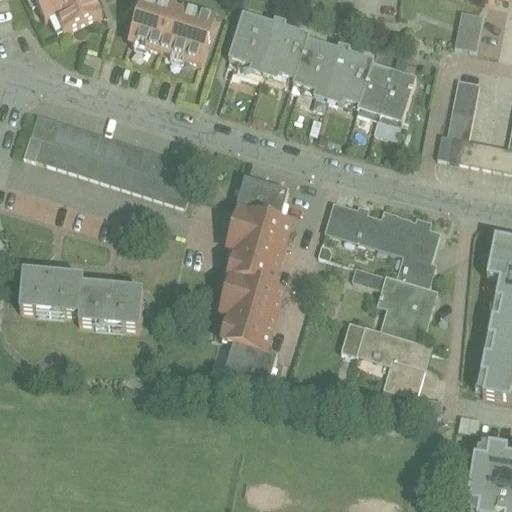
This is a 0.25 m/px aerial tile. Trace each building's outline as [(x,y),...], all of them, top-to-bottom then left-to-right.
[(33,0),(46,27),(58,22),(65,38),(103,20),(94,0),(33,0)] [(176,12),(146,3),(132,48),(202,71),(217,25),(185,15),(184,19),(175,16),(176,12)] [(485,22),(463,18),(456,53),(478,58),(485,22)] [(275,32),(245,22),(230,66),(296,87),(308,49),(310,44),(286,36),(287,33),(276,29),(275,32)] [(340,59),(308,49),(296,87),(295,92),(360,112),(373,73),(374,69),(351,62),(352,58),(341,55),(340,59)] [(395,79),(373,73),(360,112),(359,117),(381,124),(395,79)] [(417,86),(395,79),(381,124),(403,131),(417,86)] [(479,89),(458,85),(447,141),(453,142),(464,145),(468,145),(479,89)] [(159,158),(41,121),(35,142),(42,144),(153,179),(159,158)] [(442,140),(438,162),(449,165),(453,142),(447,141),(442,140)] [(35,142),(34,141),(28,164),(36,167),(37,166),(42,144),(35,142)] [(464,145),(453,142),(449,165),(460,167),(464,145)] [(153,179),(42,144),(37,166),(186,212),(193,191),(153,179)] [(468,145),(464,145),(460,167),(471,169),(475,147),(468,145)] [(487,149),(475,147),(471,169),(482,171),(487,149)] [(498,151),(487,149),(482,171),(493,173),(498,151)] [(508,153),(498,151),(493,173),(504,176),(509,153),(508,153)] [(200,170),(159,158),(153,179),(193,191),(200,170)] [(290,196),(252,184),(247,201),(241,200),(236,217),(247,220),(280,230),(290,196)] [(425,235),(414,232),(415,229),(383,219),(380,226),(364,221),(365,219),(335,209),(327,239),(374,254),(407,265),(405,272),(402,272),(400,278),(403,279),(402,283),(396,281),(394,285),(429,295),(436,271),(430,269),(439,241),(424,236),(425,235)] [(280,230),(247,220),(242,237),(235,235),(229,254),(237,257),(233,268),(242,270),(237,284),(241,285),(274,294),(291,233),(280,230)] [(511,252),(491,249),(484,290),(496,292),(475,404),(511,410),(511,252)] [(384,282),(354,273),(350,287),(380,296),(384,282)] [(394,285),(384,282),(380,296),(375,312),(381,314),(383,308),(393,311),(384,340),(420,351),(436,298),(429,295),(394,285)] [(142,299),(84,296),(84,286),(26,283),(23,320),(79,324),(79,332),(140,336),(142,299)] [(274,294),(241,285),(237,300),(231,298),(224,320),(232,322),(229,333),(235,336),(231,349),(241,352),(267,359),(285,298),(274,294)] [(384,340),(351,330),(342,359),(390,374),(383,397),(417,407),(432,355),(420,351),(384,340)] [(267,359),(241,352),(237,366),(231,364),(226,381),(269,394),(278,363),(267,359)] [(417,407),(383,397),(377,418),(412,421),(417,407)] [(455,423),(452,436),(471,439),(473,426),(455,423)] [(511,511),(511,468),(508,468),(509,462),(475,457),(466,511),(511,511)]
